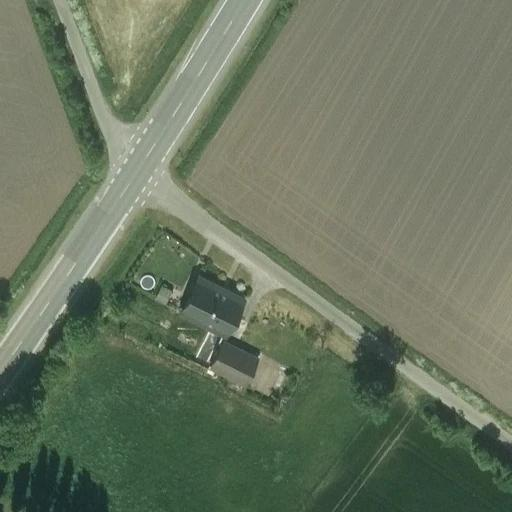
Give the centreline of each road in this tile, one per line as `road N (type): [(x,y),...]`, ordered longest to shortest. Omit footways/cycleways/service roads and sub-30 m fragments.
road 1 (unclassified): [(136,174),(511,449)]
road 2 (secondary): [(0,371),(136,174)]
road 3 (secondary): [(136,174),(244,0)]
road 4 (unclassified): [(59,0),(107,128),(136,174)]
